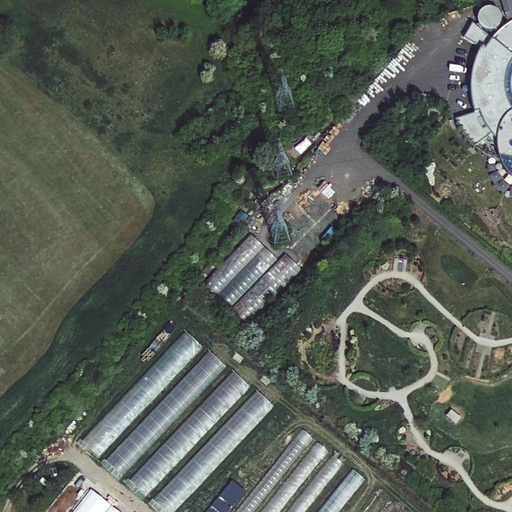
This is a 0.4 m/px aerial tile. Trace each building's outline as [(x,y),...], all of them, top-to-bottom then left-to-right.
[(511,25),(510,27),(503,31),(495,39),(490,46),(487,51),(484,49),(480,57),(477,64),(475,72),(473,81),(473,91),(474,99),(478,98),(480,109),(484,117),(485,122),(489,129),(498,124),(503,126),(501,131),(500,136),(499,142),(499,147),(500,151),(501,156),(501,158),(511,159),(511,25)] [(228,310),(246,326),(300,269),(284,254),(278,261),(250,235),(199,288),(225,313),(228,310)] [(178,341),(181,344),(177,349),(189,359),(204,343),(189,330),(178,341)] [(211,348),(106,461),(122,476),(227,363),(211,348)] [(235,368),(130,481),(146,496),(251,383),(235,368)] [(83,442),(100,456),(126,423),(129,425),(155,392),(148,386),(135,401),(128,396),(119,408),(109,420),(104,416),(83,442)] [(117,511),(89,491),(73,511),(117,511)] [(224,496),(209,511),(227,511),(234,505),(224,496)]
